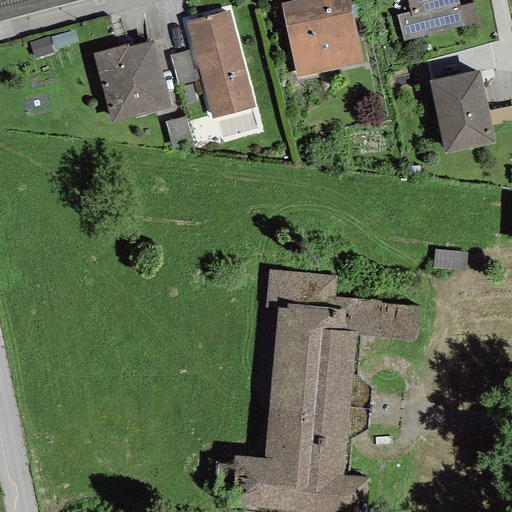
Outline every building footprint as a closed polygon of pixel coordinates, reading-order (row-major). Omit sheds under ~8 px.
[(300,0),(280,4),(297,78),(364,64),(350,0),(300,0)] [(406,0),(410,12),(397,16),(403,41),(461,26),(456,6),(459,6),(457,0),(406,0)] [(459,6),(456,6),(461,26),(463,30),(479,25),(473,2),(459,6)] [(230,10),(186,21),(193,50),(201,80),(211,120),(255,108),(230,10)] [(74,30),(50,37),(54,50),(78,43),(74,30)] [(28,43),(34,59),(53,53),(48,36),(28,43)] [(127,45),(92,54),(110,123),(170,107),(153,41),(128,47),(127,45)] [(178,86),(201,80),(193,50),(170,56),(178,86)] [(478,70),(429,82),(444,154),(495,143),(478,70)] [(197,103),(191,84),(181,87),(187,106),(197,103)] [(193,144),(185,116),(164,122),(172,150),(193,144)] [(465,271),(467,253),(434,250),(433,268),(465,271)] [(416,338),(418,307),(381,304),(382,301),(336,297),(338,276),(268,270),(266,306),(278,307),(264,459),(234,457),(233,468),(218,466),(216,496),(232,498),(231,508),(285,511),(341,511),(343,497),(348,498),(368,479),(344,475),(356,333),(416,338)]
